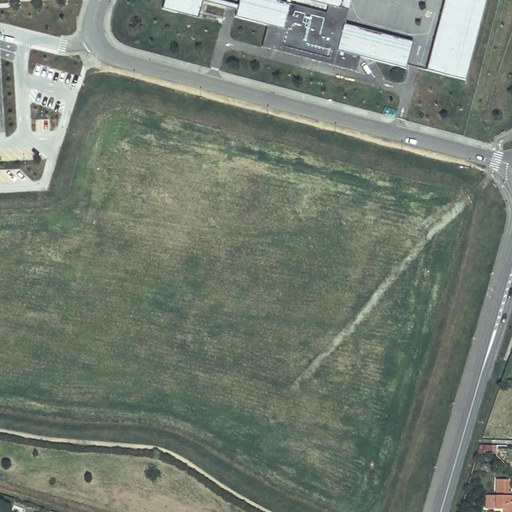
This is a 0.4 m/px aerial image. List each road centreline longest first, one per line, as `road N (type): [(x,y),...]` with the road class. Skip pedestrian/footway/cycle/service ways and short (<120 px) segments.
road 1 (residential): [(99,0),(95,39),(115,57),(511,166)]
road 2 (tertiary): [(511,274),(440,511)]
